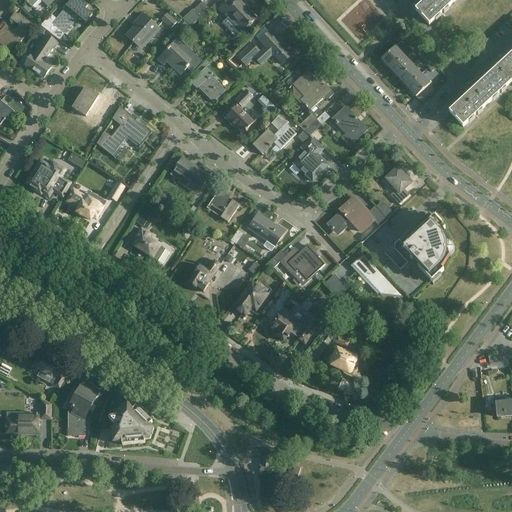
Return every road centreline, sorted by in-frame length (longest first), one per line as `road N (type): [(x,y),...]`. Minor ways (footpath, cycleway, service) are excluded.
road 1 (unclassified): [(406,431),(268,381),(90,261)]
road 2 (secondary): [(234,472),(214,434),(176,399),(0,296)]
road 3 (residential): [(179,125),(274,201),(299,208),(400,124)]
road 4 (residential): [(234,472),(0,461)]
road 5 (secondary): [(406,431),(511,291)]
road 6 (tertiary): [(400,124),(286,0)]
road 7 (unclassified): [(90,261),(179,125)]
road 8 (tertiary): [(511,222),(408,133)]
road 9 (unclassified): [(179,125),(79,44)]
